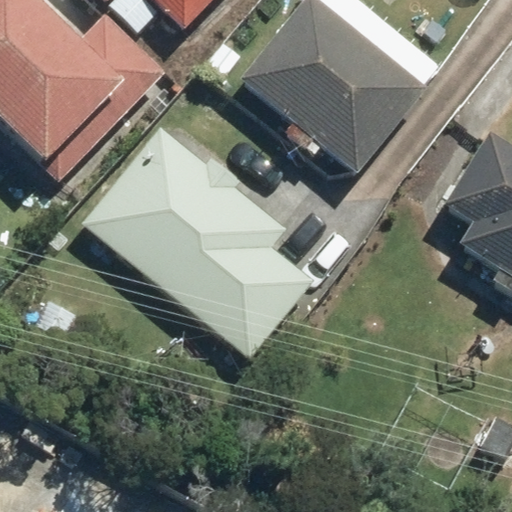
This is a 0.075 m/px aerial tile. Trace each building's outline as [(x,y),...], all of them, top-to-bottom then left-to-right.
[(81,50),(28,0),(0,0),(0,128),(64,188),(168,80),(108,22),(81,50)] [(99,0),(138,39),(162,15),(187,40),(227,0),(99,0)] [(311,2),(241,89),(360,185),(431,98),(426,95),(442,76),(347,0),(319,0),(315,5),(311,2)] [(160,135),(82,232),(252,368),(316,289),(275,256),(289,239),(237,197),(243,190),(214,166),(208,174),(160,135)] [(473,234),(460,254),(511,286),(511,151),(492,139),(443,215),(473,234)]
